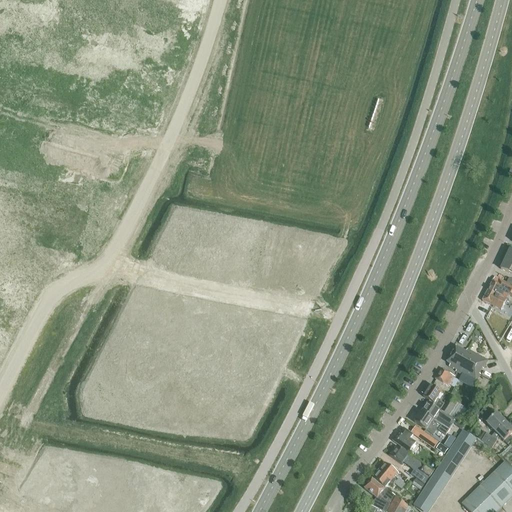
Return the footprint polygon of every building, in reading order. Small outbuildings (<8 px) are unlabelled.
[(511,263),(505,260),(500,270),(511,275),(511,263)] [(511,280),(509,279),(506,284),(494,278),(487,291),(502,300),(506,294),(511,297),(511,280)] [(502,300),(487,291),(482,301),(501,311),(506,301),(502,300)] [(456,347),(446,363),(450,365),(449,368),(456,372),(455,372),(475,383),(484,368),(482,368),(486,361),(467,350),(466,353),(456,347)] [(441,369),(435,380),(447,388),(448,386),(453,378),(454,377),(442,370),(441,370),(441,369)] [(453,378),(448,386),(454,389),(458,381),(453,378)] [(431,386),(423,398),(429,402),(428,403),(439,411),(443,405),(437,401),(441,394),(431,386)] [(443,405),(439,411),(455,422),(464,408),(457,404),(458,403),(449,397),(444,405),(443,405)] [(421,413),(414,423),(426,431),(429,426),(445,437),(447,434),(449,431),(455,422),(439,411),(428,403),(428,404),(428,403),(422,412),(421,413)] [(484,418),(488,414),(484,409),(479,414),(484,418)] [(495,433),(505,423),(496,414),(486,424),(495,433)] [(511,429),(505,423),(495,433),(504,442),(509,437),(511,433),(511,429)] [(415,428),(410,434),(413,436),(426,446),(431,439),(415,428)] [(400,433),(399,432),(392,442),(408,453),(415,444),(410,440),(413,436),(403,429),(400,433)] [(491,449),(494,445),(489,441),(491,438),(485,434),(480,442),(491,449)] [(464,441),(450,476),(461,480),(475,446),(464,441)] [(440,445),(436,450),(444,456),(448,450),(440,445)] [(415,480),(419,483),(424,486),(429,479),(433,473),(397,447),(390,457),(401,466),(403,463),(410,468),(414,472),(411,476),(415,480)] [(511,471),(504,463),(461,505),(467,511),(497,511),(511,498),(511,471)] [(397,474),(385,464),(383,466),(382,466),(380,469),(379,470),(378,472),(394,484),(396,482),(393,479),(397,474)] [(394,484),(378,472),(378,473),(376,473),(374,476),(374,477),(372,479),(384,489),(385,489),(389,484),(392,486),(394,484)] [(408,511),(410,510),(385,489),(384,489),(384,490),(371,480),(364,489),(375,498),(374,500),(375,501),(370,506),(381,511),(408,511)] [(415,480),(411,485),(420,491),(424,486),(419,483),(415,480)]
